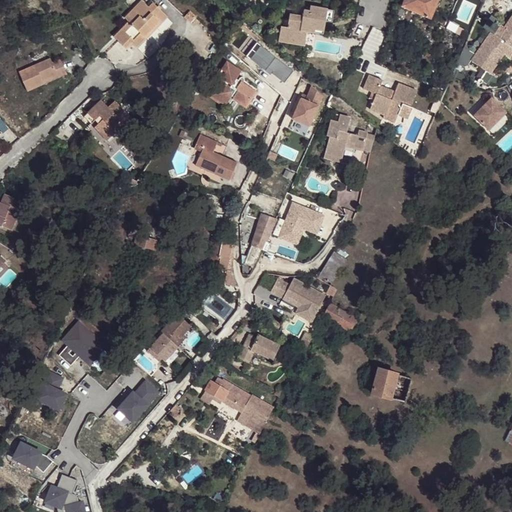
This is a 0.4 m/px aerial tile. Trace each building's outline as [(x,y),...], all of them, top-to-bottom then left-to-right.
[(428,18),(436,0),(403,0),(401,5),(428,18)] [(140,10),(133,2),(116,20),(120,24),(105,39),(117,51),(123,45),(139,60),(150,49),(145,44),(144,46),(137,40),(158,19),(144,5),(140,10)] [(335,11),(313,6),(311,11),(305,10),(304,17),(293,14),(290,27),(282,26),(280,41),(305,46),(308,31),(315,32),(316,27),(324,29),(326,21),(333,22),(335,11)] [(175,18),(181,24),(186,19),(180,13),(175,18)] [(511,21),(508,27),(506,31),(499,26),(475,60),(494,74),(508,54),(511,57),(511,21)] [(506,31),(508,27),(501,23),(499,26),(506,31)] [(257,41),(247,54),(265,69),(268,66),(273,70),(272,72),(284,81),(294,70),(257,41)] [(49,54),(47,50),(16,61),(23,81),(64,67),(58,51),(49,54)] [(224,58),(217,66),(222,70),(218,75),(206,92),(218,100),(218,102),(219,103),(221,102),(221,103),(227,95),(233,99),(237,93),(245,98),(251,89),(239,81),(241,79),(241,77),(240,75),(238,74),(235,75),(234,78),(232,76),(238,68),(224,58)] [(222,70),(217,66),(213,72),(218,75),(222,70)] [(376,94),(373,101),(369,110),(381,115),(387,102),(401,106),(402,103),(411,107),(418,92),(398,84),(394,93),(380,87),(382,80),(369,76),(365,89),(372,92),(376,94)] [(305,98),(300,96),(291,116),(308,123),(322,93),(311,84),(307,93),(305,98)] [(240,104),(245,98),(237,93),(233,99),(240,104)] [(108,105),(101,97),(83,113),(89,120),(96,116),(99,119),(93,124),(105,138),(115,130),(112,128),(121,121),(129,114),(115,99),(108,105)] [(492,97),(475,115),(495,134),(511,117),(492,97)] [(341,122),(333,120),(329,136),(332,137),(327,157),(345,162),(349,146),(366,151),(371,133),(362,131),(360,135),(350,132),(353,118),(343,115),(341,122)] [(112,128),(115,130),(117,133),(125,125),(121,121),(112,128)] [(230,180),(237,162),(213,153),(217,143),(199,136),(194,146),(201,149),(200,154),(194,166),(230,180)] [(0,212),(0,225),(4,228),(5,226),(13,229),(26,200),(8,193),(3,203),(7,204),(6,207),(3,206),(0,212)] [(284,220),(278,217),(271,233),(292,242),(298,226),(315,234),(323,216),(292,203),(284,220)] [(252,241),(264,245),(276,217),(262,211),(252,241)] [(137,231),(134,243),(155,249),(158,237),(137,231)] [(199,251),(197,258),(197,260),(208,263),(227,267),(233,238),(214,233),(211,250),(200,248),(199,251)] [(259,255),(264,245),(252,241),(249,251),(247,257),(246,259),(254,263),(259,255)] [(329,262),(342,271),(349,260),(335,252),(329,262)] [(333,286),(342,271),(329,262),(319,278),(333,286)] [(231,266),(229,266),(225,284),(237,288),(234,280),(231,267),(231,266)] [(270,290),(282,296),(284,293),(300,301),(295,311),(311,319),(324,293),(292,277),(289,283),(277,277),(270,290)] [(282,296),(279,302),(295,311),(300,301),(284,293),(282,296)] [(177,309),(188,319),(201,304),(190,295),(177,309)] [(339,323),(345,326),(352,315),(331,304),(322,320),(336,328),(339,323)] [(177,343),(182,337),(180,335),(184,331),(192,323),(188,319),(177,309),(160,328),(162,330),(177,343)] [(89,360),(105,342),(78,318),(62,336),(68,341),(58,351),(70,362),(76,356),(72,352),(69,349),(72,345),(76,348),(79,352),(89,360)] [(178,343),(177,343),(162,330),(147,346),(155,353),(158,351),(162,355),(165,357),(178,343)] [(279,344),(257,333),(256,335),(248,332),(237,356),(247,361),(253,349),(272,358),(279,344)] [(53,380),(58,382),(61,375),(48,368),(35,395),(58,406),(65,391),(56,386),(51,383),(53,380)] [(380,368),(372,391),(407,401),(413,378),(380,368)] [(249,425),(258,430),(272,407),(250,394),(249,396),(242,392),(243,389),(232,382),(233,381),(223,375),(222,377),(217,374),(214,379),(211,377),(204,388),(234,406),(235,405),(242,409),(243,407),(245,409),(256,415),(251,423),(249,425)] [(157,389),(145,378),(134,390),(132,389),(118,405),(132,417),(157,389)] [(242,409),(237,418),(239,419),(245,409),(243,407),(242,409)] [(37,454),(40,449),(20,438),(12,453),(32,464),(33,461),(42,468),(52,457),(45,452),(42,456),(37,454)] [(29,470),(32,464),(12,453),(9,460),(29,470)] [(72,490),(70,490),(76,476),(61,470),(55,484),(50,482),(44,497),(55,502),(57,511),(60,511),(66,511),(83,511),(80,497),(77,499),(74,500),(72,490)]
